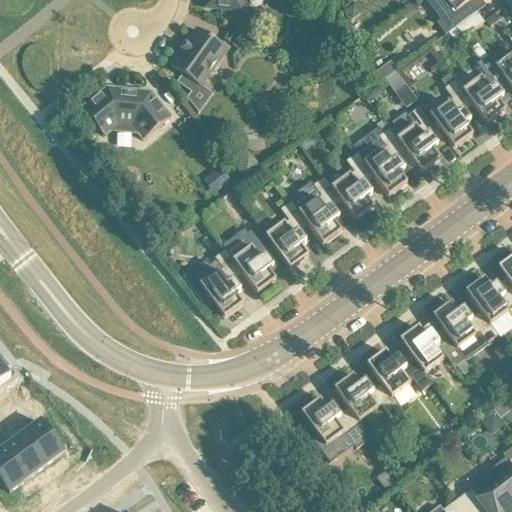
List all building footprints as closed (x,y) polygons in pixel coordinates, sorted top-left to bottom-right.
[(206,0),(206,9),(242,12),(242,0),(206,0)] [(425,0),(426,0),(442,23),(439,25),(447,36),(455,29),(476,14),(475,14),(485,7),(480,0),(425,0)] [(476,14),(455,29),(463,40),(465,38),(483,25),(476,14)] [(495,14),(486,21),(491,28),(501,21),(495,14)] [(181,49),(180,51),(181,53),(171,67),(186,77),(183,81),(194,88),(196,85),(201,88),(226,52),(197,31),(187,45),(185,44),(183,46),(185,47),(183,51),(181,49)] [(511,56),(496,69),(503,80),(511,91),(511,56)] [(480,68),(486,76),(463,93),(471,104),(470,104),(487,126),(505,113),(498,103),(503,99),(494,87),(503,80),(496,69),(495,69),(489,61),(480,68)] [(390,62),(372,76),(376,87),(397,71),(390,62)] [(396,73),(385,82),(394,93),(405,84),(396,73)] [(450,76),(441,83),(453,100),(430,117),(438,128),(437,128),(454,151),(473,137),(465,127),(470,123),(461,111),(470,104),(471,104),(463,93),(462,93),(450,76)] [(120,90),(119,96),(115,99),(107,89),(82,109),(105,138),(106,137),(103,132),(109,127),(116,128),(115,133),(134,135),(134,130),(141,131),(146,137),(142,141),(143,142),(171,119),(150,94),(141,102),(138,98),(138,92),(120,90)] [(395,127),(390,131),(405,152),(421,175),(440,161),(432,151),(437,147),(428,135),(437,128),(438,128),(430,117),(429,117),(422,107),(408,117),(405,114),(392,124),(395,127)] [(358,154),(356,155),(364,165),(372,176),(372,177),(388,199),(407,185),(400,175),(405,172),(395,159),(405,152),(390,131),(384,135),(380,128),(353,148),(358,154)] [(249,153),(233,166),(246,181),(262,168),(249,153)] [(356,155),(347,162),(355,173),(331,190),(339,200),(339,201),(355,223),(374,210),(367,200),(372,196),(363,183),(372,177),(372,176),(364,165),(356,155)] [(220,170),(208,180),(217,192),(229,182),(220,170)] [(316,189),(322,197),(299,214),(307,225),(306,225),(323,247),(341,234),(334,224),(339,220),(330,208),(339,201),(339,200),(331,190),(325,182),(316,189)] [(283,213),(289,221),(266,238),(274,249),(273,249),(290,272),(308,258),(301,248),(306,244),(297,232),(306,225),(307,225),(299,214),(298,214),(292,206),(283,213)] [(245,231),(223,247),(226,251),(225,251),(233,262),(241,273),(240,273),(257,296),(276,282),(268,272),(273,268),(264,256),(273,249),(274,249),(266,238),(265,238),(258,228),(249,235),(245,231)] [(243,306),(235,296),(240,293),(231,280),(240,273),(241,273),(233,262),(232,263),(227,255),(218,262),(223,269),(200,287),(224,320),(243,306)] [(511,259),(498,270),(501,274),(503,277),(505,279),(511,288),(511,259)] [(484,280),(465,294),(468,298),(482,317),(483,316),(490,327),(508,313),(511,318),(511,288),(505,279),(496,286),(491,290),(489,287),(484,280)] [(451,304),(432,318),(435,322),(449,341),(449,340),(457,351),(466,365),(490,347),(499,340),(490,327),(483,316),(482,317),(473,324),(463,311),(458,314),(451,304)] [(418,329),(400,342),(403,347),(416,365),(417,364),(425,375),(430,371),(448,358),(456,370),(457,371),(458,370),(464,378),(472,372),(466,365),(457,351),(449,340),(449,341),(440,347),(431,335),(426,339),(418,329)] [(385,353),(367,367),(370,371),(383,389),(384,389),(392,399),(415,382),(425,395),(434,389),(424,376),(425,375),(417,364),(416,365),(407,372),(398,359),(393,363),(385,353)] [(0,363),(0,389),(12,379),(0,363)] [(352,377),(334,391),(337,395),(350,413),(351,413),(359,423),(382,407),(392,420),(401,413),(391,400),(392,399),(384,389),(383,389),(374,396),(365,383),(360,387),(352,377)] [(320,401),(301,415),(304,418),(318,437),(312,442),(330,466),(354,447),(357,451),(370,440),(368,437),(358,424),(359,423),(351,413),(350,413),(341,420),(332,408),(327,411),(320,401)] [(494,412),(499,419),(510,411),(505,404),(494,412)] [(41,424),(22,438),(45,469),(64,456),(41,424)] [(22,438),(5,450),(28,482),(45,469),(22,438)] [(5,450),(0,454),(0,481),(10,495),(28,482),(5,450)] [(511,460),(509,463),(511,466),(511,475),(498,486),(511,504),(511,460)] [(488,473),(472,484),(472,491),(458,502),(465,511),(486,511),(487,511),(488,511),(511,511),(511,504),(498,486),(488,473)] [(443,511),(440,507),(433,511),(465,511),(458,502),(444,511),(443,511)]
